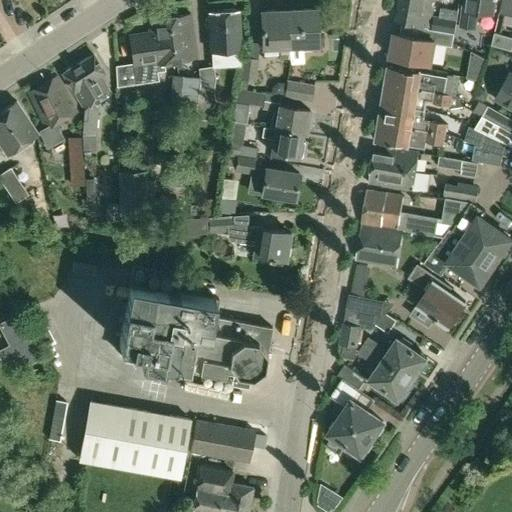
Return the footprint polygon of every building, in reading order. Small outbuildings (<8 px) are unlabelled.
[(430,26),(434,0),(399,0),(396,20),(430,26)] [(494,11),(495,0),(465,0),(464,8),(462,24),(476,26),(478,9),(494,11)] [(511,14),(511,0),(502,0),(500,12),(511,14)] [(210,50),(241,48),(239,8),(208,10),(210,50)] [(320,39),(318,39),(316,8),(288,9),(289,45),(302,45),(302,49),(321,48),(320,39)] [(289,45),(288,9),(261,11),(262,31),(258,31),(259,47),(279,46),(279,57),(290,56),(289,45)] [(176,60),(197,57),(190,12),(169,15),(176,60)] [(164,62),(176,60),(169,15),(148,18),(150,31),(130,34),(133,56),(135,56),(136,60),(134,61),(136,77),(157,74),(157,71),(165,70),(164,62)] [(431,29),(442,31),(444,18),(434,16),(431,29)] [(394,33),(390,60),(430,67),(435,43),(451,46),(453,33),(442,31),(431,29),(430,29),(428,39),(394,33)] [(511,36),(496,32),(492,44),(511,50),(511,36)] [(83,107),(110,91),(100,75),(104,72),(92,53),(62,72),(83,107)] [(254,81),(258,60),(244,57),(240,78),(254,81)] [(389,65),(386,82),(444,92),(447,76),(420,72),(420,71),(389,65)] [(200,85),(195,118),(209,120),(216,77),(213,66),(199,68),(200,85)] [(511,72),(510,72),(497,96),(511,104),(511,72)] [(58,120),(76,110),(56,76),(28,92),(46,127),(39,130),(47,145),(62,138),(56,127),(60,125),(58,120)] [(186,76),(183,107),(196,109),(199,77),(186,76)] [(310,99),(313,84),(287,80),(284,95),(310,99)] [(449,105),(451,93),(444,92),(386,82),(382,102),(414,108),(415,106),(424,108),(425,100),(449,105)] [(265,93),(245,90),(238,89),(237,89),(235,102),(263,107),(265,94),(265,93)] [(0,144),(7,154),(38,133),(15,99),(0,109),(0,144)] [(405,127),(444,133),(446,121),(422,117),(423,112),(414,110),(414,108),(382,102),(382,105),(379,122),(405,127)] [(306,134),(310,109),(279,104),(278,110),(274,110),(270,125),(275,126),(275,127),(279,128),(302,132),(302,133),(306,134)] [(482,114),(511,132),(511,118),(488,104),(482,114)] [(511,132),(482,114),(475,127),(511,144),(511,132)] [(442,144),(444,133),(405,127),(379,122),(376,140),(408,145),(410,136),(419,138),(418,140),(442,144)] [(300,141),(302,133),(302,132),(279,128),(275,127),(275,128),(263,126),(262,136),(273,138),(271,152),(304,157),(306,142),(300,141)] [(511,144),(475,127),(473,130),(484,136),(481,145),(503,154),(508,155),(511,144)] [(83,136),(84,151),(97,150),(96,134),(83,135),(83,136)] [(83,136),(69,137),(73,187),(85,186),(83,168),(85,168),(84,151),(83,136)] [(375,144),(372,162),(416,169),(419,152),(375,144)] [(238,155),(256,158),(257,148),(240,145),(238,155)] [(503,154),(481,145),(480,149),(476,148),(474,158),(501,164),(503,154)] [(440,153),(438,165),(458,168),(457,175),(476,178),(479,160),(440,153)] [(253,173),(256,158),(238,155),(236,170),(253,173)] [(419,190),(420,184),(413,183),(416,169),(372,162),(369,181),(419,190)] [(51,217),(41,163),(29,165),(39,219),(51,217)] [(0,174),(0,178),(16,202),(28,194),(10,167),(0,174)] [(295,198),(300,172),(265,167),(261,192),(295,198)] [(144,173),(119,173),(120,217),(144,217),(144,173)] [(241,195),(244,183),(230,179),(226,191),(241,195)] [(442,192),(453,194),(455,182),(444,180),(442,192)] [(403,195),(368,189),(363,220),(398,226),(397,228),(435,235),(438,218),(401,211),(403,195)] [(438,218),(435,235),(443,237),(447,232),(448,233),(452,228),(462,213),(471,201),(446,197),(442,218),(438,218)] [(462,213),(452,228),(496,259),(511,237),(481,216),(486,209),(472,200),(471,201),(462,213)] [(201,206),(200,217),(208,216),(214,216),(215,202),(201,201),(201,206)] [(286,257),(290,230),(258,224),(234,227),(233,214),(214,216),(208,216),(200,217),(174,218),(176,235),(210,232),(210,231),(228,230),(228,234),(233,233),(234,238),(255,242),(253,254),(273,257),(273,261),(283,262),(284,257),(286,257)] [(397,264),(403,230),(362,223),(356,257),(397,264)] [(452,228),(448,233),(447,232),(443,237),(423,262),(441,274),(450,261),(481,281),(496,259),(452,228)] [(466,301),(449,289),(451,285),(417,262),(408,275),(426,288),(410,312),(428,325),(434,317),(448,326),(466,301)] [(266,368),(272,326),(216,315),(219,298),(129,280),(119,338),(125,339),(122,354),(232,375),(230,385),(248,388),(251,379),(266,368)] [(377,298),(350,293),(347,307),(375,312),(377,298)] [(382,313),(375,312),(347,307),(344,322),(360,324),(372,326),(382,313)] [(356,344),(360,324),(344,322),(340,341),(356,344)] [(368,336),(363,344),(412,377),(419,367),(421,368),(427,360),(424,359),(426,356),(409,345),(411,342),(403,336),(401,339),(397,336),(386,353),(382,351),(385,347),(368,336)] [(19,369),(34,361),(23,339),(8,347),(0,350),(0,362),(2,367),(19,369)] [(406,386),(412,377),(363,344),(359,351),(374,361),(377,358),(381,361),(370,378),(374,381),(372,383),(380,388),(382,386),(399,397),(400,395),(403,396),(408,388),(406,386)] [(383,420),(367,409),(374,399),(343,378),(332,395),(348,407),(330,432),(347,443),(345,447),(356,454),(359,451),(361,453),(364,448),(369,445),(370,439),(383,420)] [(179,477),(190,417),(91,399),(80,458),(179,477)] [(249,461),(255,430),(195,419),(189,450),(249,461)] [(66,457),(65,437),(56,437),(57,457),(66,457)] [(247,511),(252,488),(229,483),(232,471),(199,465),(190,511),(247,511)]
